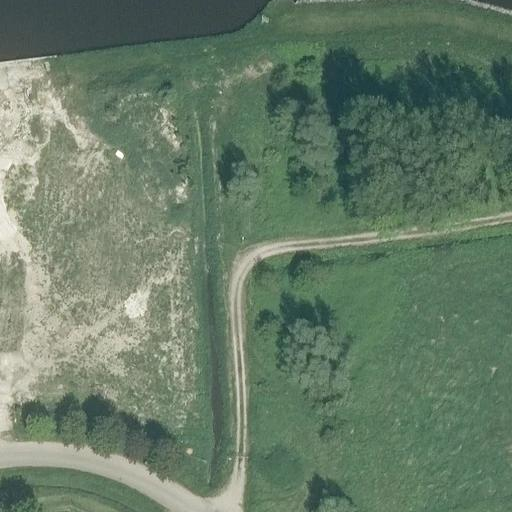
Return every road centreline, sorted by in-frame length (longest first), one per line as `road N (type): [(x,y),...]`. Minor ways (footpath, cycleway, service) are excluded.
road 1 (track): [(240,457),(234,280),(250,255),(511,219)]
road 2 (unclassified): [(193,511),(113,467),(74,457),(0,456)]
